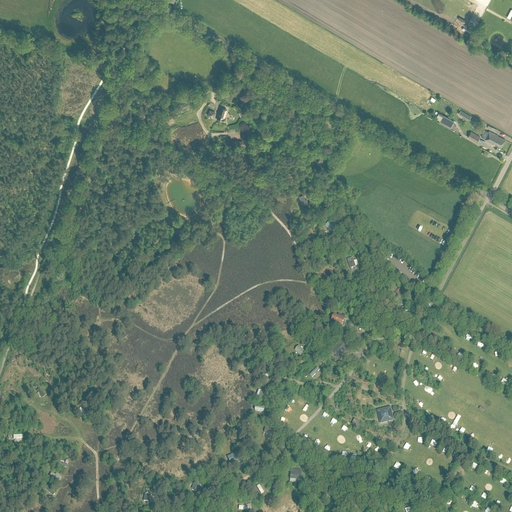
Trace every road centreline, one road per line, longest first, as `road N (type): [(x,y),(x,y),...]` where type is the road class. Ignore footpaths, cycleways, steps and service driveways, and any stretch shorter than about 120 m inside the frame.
road 1 (tertiary): [(489,197),(147,0)]
road 2 (track): [(6,359),(112,84),(146,25)]
road 3 (track): [(187,511),(274,460),(382,324)]
road 4 (track): [(415,339),(354,304),(286,280),(251,288),(188,330)]
road 5 (track): [(98,452),(111,418),(99,391),(76,380),(113,283)]
road 6 (track): [(415,339),(403,381),(405,410),(511,470)]
road 7 (track): [(309,284),(290,232),(205,157)]
road 8 (track): [(229,177),(219,275),(188,330)]
road 9 (track): [(38,479),(49,440),(85,444),(96,455),(100,511)]
road 10 (track): [(188,330),(126,440)]
road 11 (track): [(353,511),(366,481),(397,445),(404,405)]
